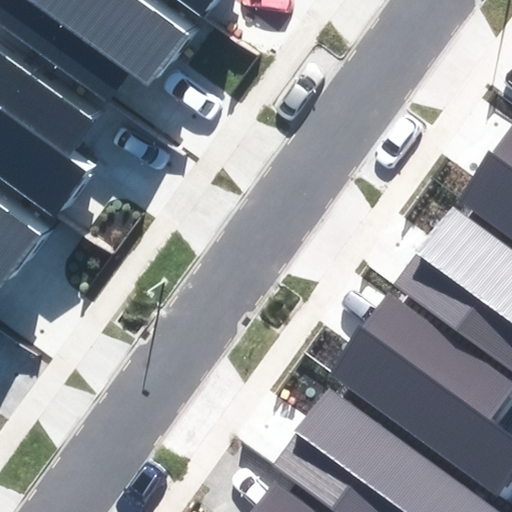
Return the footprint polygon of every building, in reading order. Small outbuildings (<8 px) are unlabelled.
[(182,31),(137,0),(0,0),(0,19),(109,97),(128,71),(146,83),(182,31)] [(186,0),(205,13),(214,0),(186,0)] [(0,169),(64,215),(92,176),(64,156),(92,116),(0,51),(0,169)] [(511,126),(459,199),(511,238),(511,126)] [(0,280),(34,233),(0,208),(0,280)] [(511,251),(452,208),(396,285),(511,369),(511,251)] [(511,388),(511,383),(389,293),(330,374),(497,496),(511,475),(511,440),(487,423),(511,388)] [(497,511),(328,389),(273,464),(338,511),(497,511)] [(315,511),(274,482),(252,511),(315,511)]
